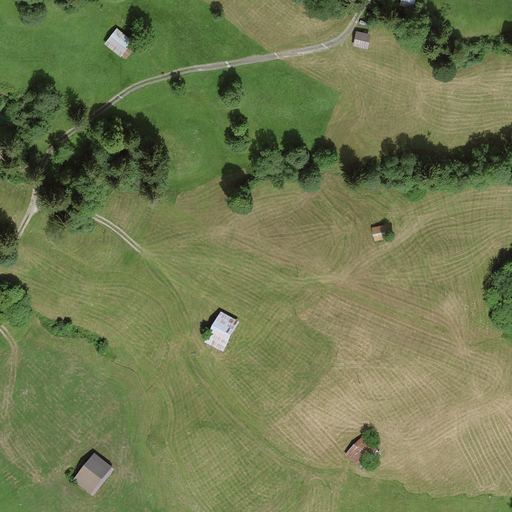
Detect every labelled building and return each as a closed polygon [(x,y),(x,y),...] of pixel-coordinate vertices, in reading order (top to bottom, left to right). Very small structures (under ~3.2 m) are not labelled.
[(116,28),(105,42),(126,58),(136,44),(116,28)] [(358,32),(355,43),(365,45),(368,35),(358,32)] [(374,228),(376,238),(386,236),(384,226),(374,228)] [(236,324),(223,317),(208,343),(221,350),(236,324)] [(362,444),(356,449),(367,459),(372,463),(379,456),(364,441),(362,444)] [(362,465),(367,459),(356,449),(349,457),(359,467),(362,465)] [(112,470),(96,457),(76,483),(92,496),(112,470)]
